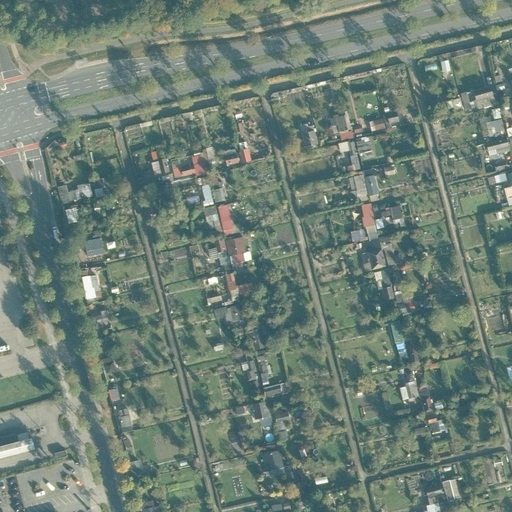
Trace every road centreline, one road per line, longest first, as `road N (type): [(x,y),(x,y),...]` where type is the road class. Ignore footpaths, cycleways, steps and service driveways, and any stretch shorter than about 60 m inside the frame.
road 1 (tertiary): [(17,130),(511,14)]
road 2 (tertiary): [(471,0),(17,100)]
road 3 (residential): [(116,511),(17,130)]
